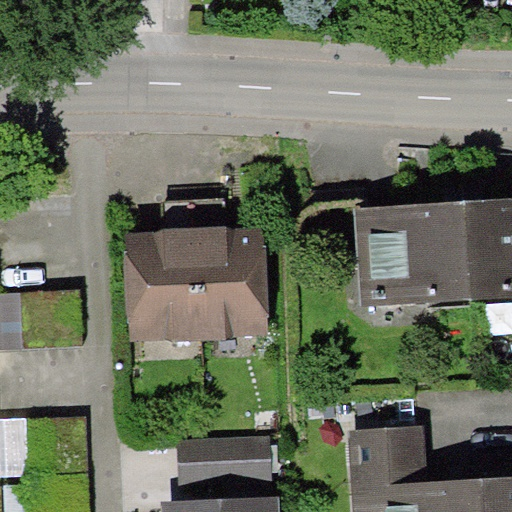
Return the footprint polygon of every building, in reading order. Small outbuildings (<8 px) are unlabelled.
[(511,206),(365,213),(369,307),(511,301),(511,206)] [(265,232),(127,234),(129,339),(267,337),(265,232)] [(82,295),(0,296),(0,349),(83,349),(82,295)] [(90,511),(86,420),(0,424),(0,445),(3,511),(90,511)] [(426,433),(354,436),(356,511),(511,511),(511,486),(428,489),(426,433)] [(273,439),(180,443),(182,478),(275,475),(273,439)]
